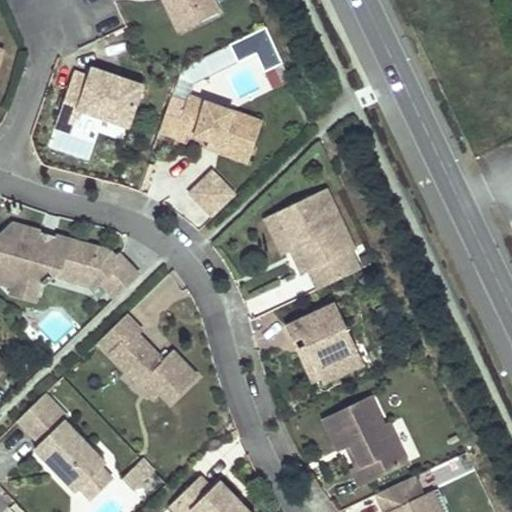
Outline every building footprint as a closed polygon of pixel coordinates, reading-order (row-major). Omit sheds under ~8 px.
[(183,28),(169,0),(162,0),(178,31),(183,28)] [(209,0),(169,0),(183,28),(203,19),(197,6),(209,0)] [(220,10),(215,0),(209,0),(197,6),(203,19),(220,10)] [(264,71),(282,63),(265,27),(229,44),(238,62),(256,54),(264,71)] [(142,85),(92,67),(88,76),(73,71),(58,113),(75,119),(79,109),(127,126),(142,85)] [(261,121),(188,95),(186,102),(171,97),(159,130),(183,139),(186,131),(213,141),(222,144),(219,152),(247,161),(261,121)] [(58,113),(54,126),(71,131),(75,119),(58,113)] [(222,144),(213,141),(210,148),(219,152),(222,144)] [(212,217),(234,195),(211,172),(189,193),(212,217)] [(354,249),(326,189),(272,215),(289,252),(297,248),(308,271),(317,289),(359,269),(351,251),(354,249)] [(289,252),(272,215),(265,218),(282,256),(289,252)] [(110,248),(58,233),(49,242),(36,238),(39,228),(13,220),(0,233),(0,283),(12,286),(10,294),(34,300),(39,281),(46,284),(52,277),(62,267),(94,277),(102,284),(114,297),(140,273),(119,251),(116,254),(110,248)] [(58,233),(39,228),(36,238),(49,242),(58,233)] [(308,271),(297,248),(289,252),(300,275),(308,271)] [(94,277),(62,267),(52,277),(96,290),(102,284),(94,277)] [(354,346),(334,304),(285,327),(293,342),(293,341),(305,336),(313,353),(309,355),(321,379),(323,384),(357,367),(348,349),(354,346)] [(198,376),(172,350),(163,359),(150,346),(146,349),(139,342),(143,339),(138,334),(142,330),(126,314),(99,340),(110,351),(109,353),(140,385),(148,378),(161,391),(171,402),(198,376)] [(321,379),(309,355),(313,353),(305,336),(293,341),(312,383),(321,379)] [(150,346),(143,339),(139,342),(146,349),(150,346)] [(363,364),(354,346),(348,349),(357,367),(363,364)] [(148,378),(140,385),(153,398),(161,391),(148,378)] [(104,463),(63,420),(67,416),(45,393),(17,419),(39,443),(33,448),(75,491),(79,487),(90,498),(110,479),(100,468),(104,463)] [(382,421),(371,397),(323,420),(338,450),(347,446),(355,442),(358,447),(354,449),(362,465),(357,467),(352,469),(360,485),(361,485),(407,463),(401,450),(389,424),(385,426),(382,421)] [(362,465),(354,449),(358,447),(355,442),(347,446),(357,467),(362,465)] [(155,470),(143,458),(124,477),(135,489),(146,479),(155,470)] [(250,511),(218,479),(211,487),(199,475),(168,505),(174,511),(186,511),(190,509),(192,511),(250,511)] [(431,511),(423,495),(414,475),(375,494),(383,511),(431,511)] [(442,511),(433,491),(423,495),(431,511),(442,511)] [(98,499),(96,511),(115,511),(116,509),(124,510),(125,502),(98,499)]
